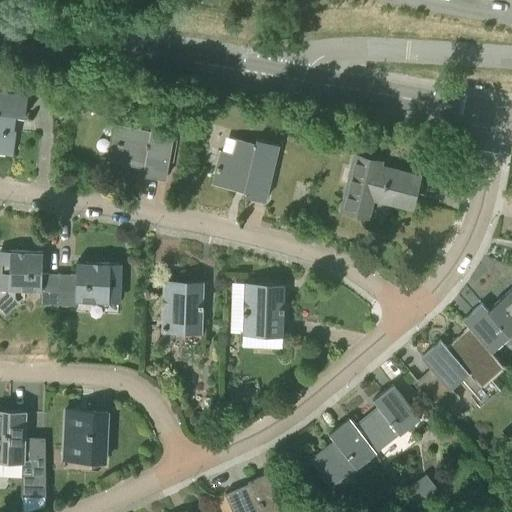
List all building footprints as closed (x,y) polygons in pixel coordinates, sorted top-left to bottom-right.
[(240,0),(242,8),(253,6),(251,0),(240,0)] [(261,12),(260,5),(253,6),(254,13),(261,12)] [(28,94),(0,90),(0,151),(13,153),(17,130),(15,129),(17,114),(25,115),(28,94)] [(104,103),(102,112),(114,115),(116,106),(104,103)] [(260,113),(247,111),(246,117),(259,119),(260,113)] [(151,129),(114,122),(108,159),(144,166),(143,174),(165,178),(174,129),(152,125),(151,129)] [(347,137),(348,129),(339,128),(338,136),(347,137)] [(255,141),(224,134),(213,182),(244,190),(243,194),(266,199),(279,143),(256,138),(255,141)] [(381,161),(357,155),(344,210),(363,214),(369,190),(382,193),(381,198),(412,205),(419,176),(380,167),(381,161)] [(59,304),(60,273),(42,272),(43,251),(0,249),(0,254),(0,306),(1,307),(14,296),(14,288),(40,289),(40,304),(59,304)] [(77,273),(60,273),(59,304),(77,305),(77,300),(108,301),(108,284),(119,284),(120,262),(77,260),(77,273)] [(201,281),(164,279),(162,329),(203,331),(203,302),(200,302),(201,281)] [(282,283),(245,282),(243,332),(283,333),(284,305),(281,305),(282,283)] [(463,319),(470,326),(492,351),(511,334),(511,333),(511,332),(511,287),(489,309),(483,302),(463,319)] [(408,371),(435,402),(437,400),(442,406),(456,394),(451,388),(470,371),(481,384),(484,382),(485,383),(503,367),(502,366),(503,364),(492,351),(470,326),(447,346),(441,339),(422,355),(432,367),(418,379),(410,370),(408,371)] [(435,402),(408,371),(394,383),(374,398),(379,406),(355,424),(375,450),(399,432),(400,433),(420,417),(419,416),(435,402)] [(250,406),(259,400),(255,393),(245,398),(250,406)] [(108,410),(66,408),(64,457),(106,459),(108,410)] [(26,411),(0,409),(0,470),(22,472),(21,485),(45,486),(46,436),(25,435),(26,411)] [(375,450),(355,424),(349,417),(329,432),(335,439),(311,458),(331,484),(355,466),(356,467),(376,451),(375,450)] [(272,511),(286,506),(270,471),(225,492),(234,511),(272,511)] [(420,509),(431,500),(416,480),(405,489),(420,509)]
